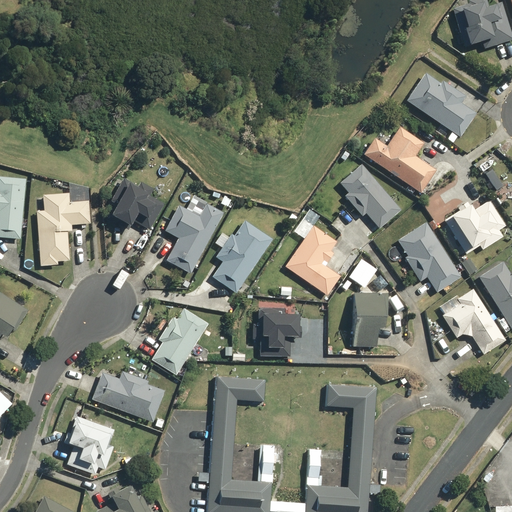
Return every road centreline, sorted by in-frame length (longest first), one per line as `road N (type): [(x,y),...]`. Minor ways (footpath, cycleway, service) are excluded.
road 1 (residential): [(100,305),(50,376),(0,498)]
road 2 (residential): [(417,511),(511,382)]
